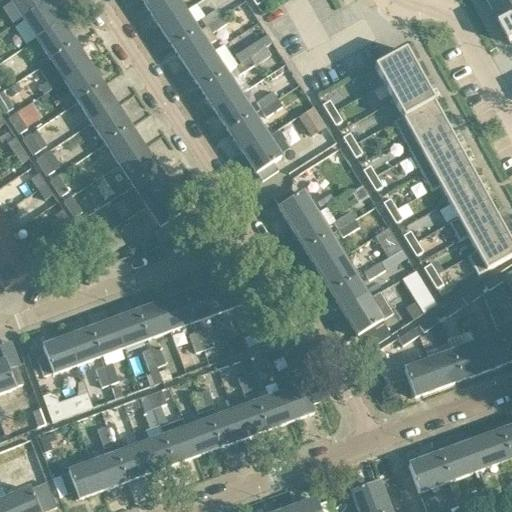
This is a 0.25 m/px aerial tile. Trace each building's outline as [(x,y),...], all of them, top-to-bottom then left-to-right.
[(47,4),(43,0),(8,0),(22,20),(47,4)] [(140,0),(146,8),(157,0),(140,0)] [(175,0),(157,0),(146,8),(159,29),(184,13),(175,0)] [(511,0),(503,0),(490,8),(500,26),(511,19),(511,0)] [(47,4),(22,20),(36,41),(60,25),(47,4)] [(207,28),(223,17),(218,10),(202,20),(207,28)] [(184,13),(159,29),(173,50),(198,34),(184,13)] [(228,24),(223,17),(207,28),(212,35),(228,24)] [(511,19),(500,26),(510,45),(511,43),(511,19)] [(74,46),(60,25),(36,41),(50,62),(74,46)] [(198,34),(173,50),(187,71),(211,55),(207,48),(217,42),(212,35),(207,28),(198,34)] [(253,58),(263,51),(273,45),(268,37),(248,50),(253,58)] [(74,46),(50,62),(63,83),(88,67),(74,46)] [(211,55),(187,71),(201,92),(225,76),(235,69),(237,68),(224,47),(211,55)] [(237,68),(235,69),(240,77),(268,58),(263,51),(253,58),(237,68)] [(383,86),(414,68),(405,52),(393,58),(388,61),(373,69),(383,86)] [(102,88),(88,67),(63,83),(77,104),(102,88)] [(414,68),(383,86),(392,102),(423,85),(414,68)] [(225,76),(201,92),(214,113),(239,97),(225,76)] [(12,87),(5,92),(10,100),(22,92),(17,84),(12,87)] [(423,85),(392,102),(401,119),(433,102),(423,85)] [(102,88),(77,104),(91,125),(115,109),(102,88)] [(262,111),(278,101),(274,93),(257,104),(262,111)] [(0,95),(0,107),(5,115),(6,114),(13,110),(2,94),(0,95)] [(239,97),(214,113),(228,134),(253,118),(239,97)] [(278,101),(262,111),(267,119),(283,108),(278,101)] [(402,141),(442,119),(433,102),(401,119),(393,124),(402,141)] [(322,107),(328,117),(335,113),(329,103),(322,107)] [(129,130),(115,109),(91,125),(105,146),(129,130)] [(299,117),(295,120),(308,141),(323,132),(324,131),(311,110),(299,117)] [(342,123),(335,113),(328,117),(335,128),(335,127),(342,123)] [(27,131),(16,115),(8,120),(19,136),(20,135),(27,131)] [(253,118),(228,134),(242,155),(266,139),(253,118)] [(452,136),(442,119),(402,141),(412,158),(452,136)] [(129,130),(105,146),(119,167),(143,151),(129,130)] [(23,140),(22,141),(28,149),(33,157),(33,156),(46,147),(36,131),(23,140)] [(266,139),(242,155),(256,176),(257,175),(262,183),(278,172),(273,164),(280,159),(278,156),(289,149),(277,131),(266,139)] [(349,135),(342,139),(342,140),(348,150),(355,146),(349,135)] [(421,176),(461,153),(452,136),(412,158),(421,176)] [(22,150),(15,140),(7,145),(13,156),(21,150),(22,150)] [(362,156),(355,146),(348,150),(355,160),(362,156)] [(13,156),(20,166),(28,161),(21,150),(13,156)] [(157,171),(143,151),(119,167),(132,188),(157,171)] [(36,161),(46,177),(47,177),(60,168),(50,152),(36,161)] [(461,153),(421,176),(431,193),(439,188),(470,170),(461,153)] [(369,168),(363,172),(362,173),(369,183),(376,179),(369,168)] [(439,188),(448,205),(480,187),(470,170),(439,188)] [(157,171),(132,188),(146,208),(171,192),(157,171)] [(38,176),(30,181),(37,192),(45,187),(38,176)] [(68,193),(57,177),(50,182),(49,182),(60,198),(61,198),(68,193)] [(375,193),(376,193),(382,189),(376,179),(369,183),(375,193)] [(45,187),(37,192),(44,203),(49,210),(57,204),(45,187)] [(458,222),(489,204),(480,187),(448,205),(457,220),(458,222)] [(278,210),(291,231),(316,216),(303,194),(295,199),(290,191),(274,201),(279,209),(278,210)] [(171,192),(146,208),(160,229),(154,234),(160,245),(187,235),(185,228),(180,216),(184,213),(171,192)] [(81,214),(71,198),(64,202),(63,203),(74,219),(81,214)] [(389,201),(383,205),(382,205),(389,215),(396,211),(389,201)] [(467,239),(498,221),(489,204),(458,222),(457,220),(448,225),(459,243),(467,239)] [(395,226),(396,225),(402,221),(396,211),(389,215),(395,226)] [(54,217),(61,227),(69,222),(62,212),(54,217)] [(338,231),(355,221),(351,214),(334,224),(338,231)] [(316,216),(291,231),(304,252),(329,237),(316,216)] [(88,240),(95,235),(84,219),(77,223),(77,224),(88,240)] [(355,221),(338,231),(343,239),(360,228),(355,221)] [(476,255),(508,238),(498,221),(467,239),(475,254),(476,255)] [(68,238),(76,233),(69,222),(61,227),(68,238)] [(376,237),(389,259),(402,252),(389,230),(376,237)] [(409,234),(403,238),(409,248),(416,244),(409,234)] [(304,252),(317,274),(342,258),(329,237),(304,252)] [(0,242),(0,268),(27,251),(22,243),(14,249),(7,238),(0,242)] [(467,258),(477,277),(511,257),(511,245),(508,238),(476,255),(475,254),(467,258)] [(91,245),(101,261),(102,261),(109,256),(98,240),(91,244),(91,245)] [(416,244),(409,248),(415,258),(416,258),(422,254),(416,244)] [(27,251),(0,268),(0,285),(4,292),(31,274),(23,263),(31,257),(27,251)] [(402,252),(389,259),(365,274),(369,282),(407,259),(402,252)] [(342,258),(317,274),(330,295),(355,280),(342,258)] [(429,281),(436,276),(430,266),(423,270),(423,271),(429,281)] [(415,273),(401,282),(415,305),(422,317),(436,307),(415,273)] [(499,273),(484,283),(489,291),(504,281),(499,274),(499,273)] [(436,276),(429,281),(436,291),(443,287),(436,276)] [(231,279),(207,288),(217,315),(241,307),(240,306),(249,302),(243,284),(234,287),(231,279)] [(330,295),(344,317),(369,301),(355,280),(330,295)] [(477,287),(462,297),(468,305),(483,295),(477,287)] [(194,324),(217,315),(207,288),(184,297),(194,324)] [(379,295),(369,301),(344,317),(357,338),(366,352),(390,337),(381,323),(392,316),(379,295)] [(170,333),(194,324),(184,297),(160,305),(170,333)] [(456,301),(441,311),(446,319),(462,310),(456,301)] [(136,314),(147,342),(170,333),(160,305),(136,314)] [(123,350),(147,342),(136,314),(113,323),(123,350)] [(434,315),(419,325),(425,333),(433,328),(436,333),(439,343),(447,341),(443,328),(434,315)] [(232,322),(221,326),(228,344),(239,341),(232,322)] [(100,359),(123,350),(113,323),(89,331),(100,359)] [(418,338),(413,330),(397,340),(402,348),(418,338)] [(89,331),(66,340),(76,368),(100,359),(89,331)] [(206,331),(197,334),(204,353),(213,350),(206,331)] [(511,331),(498,337),(508,364),(511,363),(511,331)] [(197,334),(189,338),(196,356),(204,353),(197,334)] [(470,334),(447,343),(451,354),(461,382),(485,373),(475,346),(470,334)] [(498,337),(475,346),(485,373),(508,364),(498,337)] [(44,380),(76,368),(66,340),(42,349),(45,357),(37,360),(43,378),(44,380)] [(159,348),(150,352),(157,369),(165,366),(159,348)] [(148,373),(157,369),(150,352),(141,355),(148,373)] [(451,354),(427,363),(438,391),(461,382),(451,354)] [(240,362),(246,377),(253,396),(262,393),(249,358),(240,362)] [(4,363),(0,364),(0,394),(22,386),(16,368),(7,371),(4,363)] [(405,371),(404,372),(407,380),(414,399),(438,391),(427,363),(405,371)] [(112,366),(103,369),(110,388),(119,385),(112,366)] [(110,388),(103,369),(95,372),(101,391),(110,388)] [(158,373),(162,385),(171,382),(167,370),(158,373)] [(253,396),(246,377),(238,381),(245,399),(253,396)] [(303,387),(280,396),(290,423),(313,415),(310,407),(319,403),(312,385),(304,388),(303,387)] [(112,393),(115,402),(124,399),(121,390),(112,393)] [(168,406),(162,391),(149,395),(154,411),(152,412),(159,431),(168,428),(161,408),(168,406)] [(88,394),(59,404),(55,392),(43,397),(53,422),(93,408),(88,394)] [(208,392),(199,395),(206,414),(215,410),(208,392)] [(197,417),(206,414),(199,395),(191,398),(197,417)] [(256,405),(266,432),(290,423),(280,396),(256,405)] [(243,441),(266,432),(256,405),(233,413),(243,441)] [(47,427),(41,411),(33,414),(39,430),(47,427)] [(150,434),(159,431),(152,412),(143,415),(150,434)] [(219,449),(243,441),(233,413),(209,422),(219,449)] [(168,428),(159,431),(172,467),(196,458),(186,431),(182,422),(168,428)] [(196,458),(219,449),(209,422),(186,431),(196,458)] [(114,426),(105,429),(112,448),(121,445),(114,426)] [(511,428),(500,433),(510,461),(511,460),(511,428)] [(105,429),(96,433),(103,450),(103,451),(112,448),(105,429)] [(148,445),(139,449),(149,475),(172,467),(159,431),(150,434),(145,436),(148,445)] [(39,438),(46,457),(54,453),(51,445),(57,442),(54,432),(39,438)] [(500,433),(469,445),(479,472),(510,461),(500,433)] [(469,445),(439,456),(449,483),(479,472),(469,445)] [(115,457),(125,484),(149,475),(139,449),(115,457)] [(418,495),(449,483),(439,456),(408,467),(418,495)] [(101,493),(125,484),(115,457),(92,466),(101,493)] [(92,466),(60,478),(66,496),(75,493),(78,501),(101,493),(92,466)] [(45,483),(6,501),(10,511),(50,511),(56,510),(45,483)] [(378,484),(351,494),(357,511),(388,511),(379,487),(378,484)] [(1,490),(0,490),(0,511),(10,511),(6,501),(1,490)] [(315,501),(286,511),(318,511),(317,507),(315,501)] [(330,511),(327,503),(317,507),(318,511),(330,511)]
